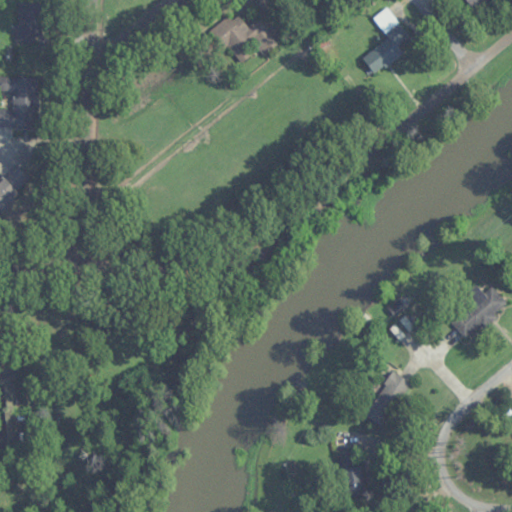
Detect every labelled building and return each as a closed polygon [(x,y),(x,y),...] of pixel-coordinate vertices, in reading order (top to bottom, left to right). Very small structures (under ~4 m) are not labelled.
[(41,2),(18,2),(18,39),(41,39),(41,2)] [(404,54),(397,43),(408,37),(389,7),(374,17),(388,39),(363,56),(374,73),(404,54)] [(210,30),(229,58),(254,41),(263,55),(278,45),(260,18),(248,27),(238,12),(210,30)] [(0,125),(38,127),(39,77),(0,76),(0,90),(13,91),(12,109),(0,108),(0,125)] [(0,209),(33,183),(19,167),(0,182),(0,209)] [(493,286),(484,294),(479,288),(446,314),(464,338),(507,305),(493,286)] [(384,427),(411,382),(393,371),(365,415),(384,427)] [(0,384),(0,452),(18,452),(14,383),(0,384)] [(357,451),(340,453),(344,496),(364,494),(361,466),(358,466),(357,451)]
